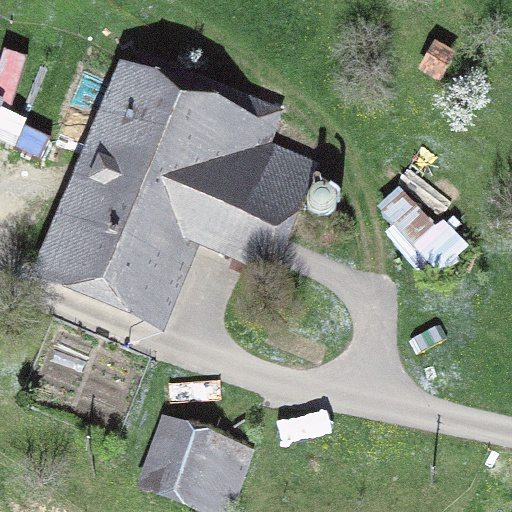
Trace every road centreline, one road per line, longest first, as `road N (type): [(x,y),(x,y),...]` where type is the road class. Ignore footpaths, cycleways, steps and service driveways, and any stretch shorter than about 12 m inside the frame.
road 1 (track): [(132,0),(295,102),(334,153),(355,205),(368,303)]
road 2 (track): [(511,434),(178,371)]
